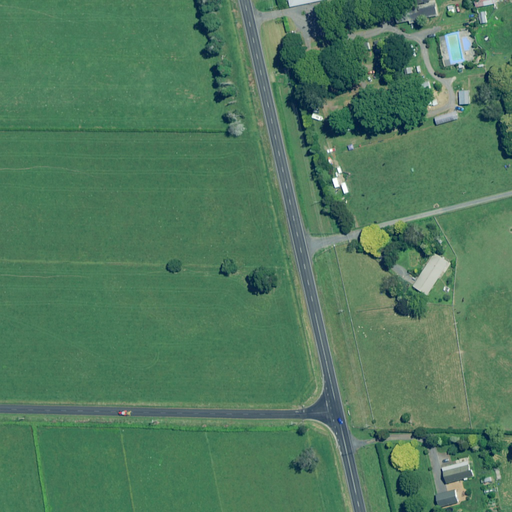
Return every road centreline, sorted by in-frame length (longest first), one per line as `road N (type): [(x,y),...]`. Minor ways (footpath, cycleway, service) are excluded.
road 1 (tertiary): [(245,0),(337,411)]
road 2 (unclassified): [(0,408),(337,411)]
